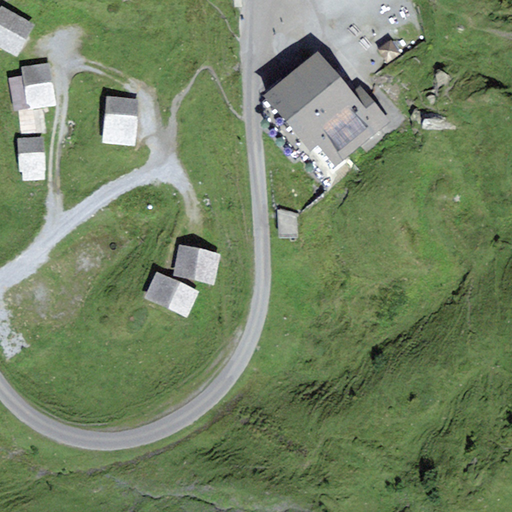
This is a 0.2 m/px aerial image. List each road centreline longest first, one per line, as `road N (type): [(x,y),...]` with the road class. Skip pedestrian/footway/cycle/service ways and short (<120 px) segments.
road 1 (unclassified): [(246,0),(262,268),(250,337),(236,364),(203,403),(170,424),(109,441),(42,424),(0,387)]
road 2 (track): [(162,162),(135,88),(101,68),(65,63),(47,242)]
